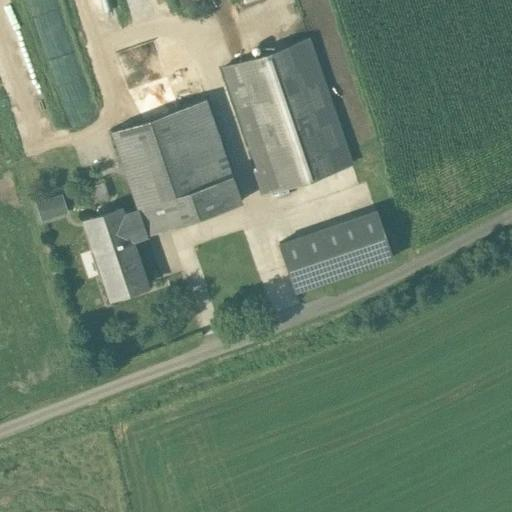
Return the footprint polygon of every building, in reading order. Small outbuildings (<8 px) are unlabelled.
[(316,32),(226,63),(270,188),(360,157),(316,32)] [(84,219),(110,297),(146,284),(140,267),(138,268),(128,238),(146,232),(146,233),(239,201),(205,97),(111,130),(137,209),(121,215),(117,208),(84,219)] [(92,204),(108,198),(104,183),(87,189),(92,204)] [(37,199),(42,218),(68,211),(63,192),(37,199)] [(282,242),(298,288),(391,257),(375,210),(282,242)]
